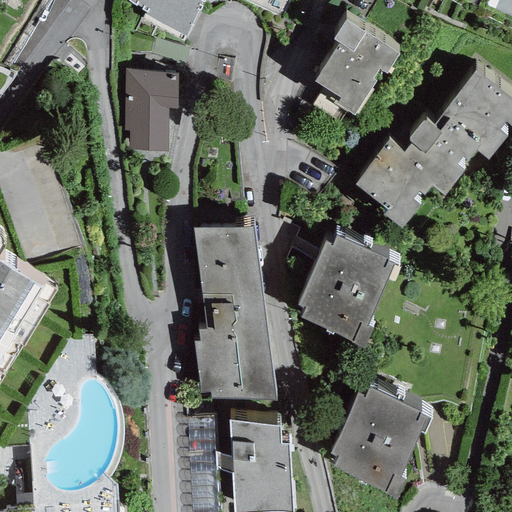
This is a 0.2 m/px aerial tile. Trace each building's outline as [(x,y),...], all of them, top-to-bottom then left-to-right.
[(35,27),(43,13),(21,0),(12,0),(6,10),(35,27)] [(21,0),(43,13),(50,0),(21,0)] [(146,10),(142,18),(183,38),(198,8),(200,9),(203,0),(126,0),(127,0),(146,10)] [(511,0),(457,0),(511,26),(511,0)] [(0,25),(27,41),(35,27),(6,10),(0,20),(0,25)] [(398,51),(345,17),(333,36),(339,39),(314,79),(340,96),(336,102),(354,113),(375,79),(372,77),(378,66),(386,71),(398,51)] [(0,43),(18,54),(27,41),(0,25),(0,43)] [(0,62),(10,68),(18,54),(0,43),(0,62)] [(511,120),(511,97),(474,69),(444,109),(450,113),(447,116),(479,140),(475,146),(489,157),(507,133),(499,127),(505,119),(510,123),(511,120)] [(178,71),(125,70),(123,148),(167,150),(168,106),(177,106),(178,71)] [(479,140),(447,116),(442,122),(445,124),(440,131),(425,117),(423,117),(410,133),(408,135),(409,139),(411,139),(403,149),(388,138),(355,182),(388,207),(382,212),(401,228),(420,202),(413,197),(418,189),(424,193),(430,183),(444,193),(464,168),(456,161),(462,154),(467,157),(475,146),(479,140)] [(254,223),(195,230),(207,332),(199,333),(200,340),(194,341),(200,395),(210,394),(212,404),(274,396),(254,223)] [(388,256),(335,233),(331,242),(324,239),(297,303),(305,306),(300,317),(363,344),(371,325),(366,322),(392,262),(387,260),(388,256)] [(0,511),(0,381),(55,290),(0,257),(0,511)] [(422,408),(369,385),(365,394),(358,391),(330,454),(339,458),(334,469),(397,496),(405,476),(400,474),(426,414),(421,411),(422,408)] [(280,422),(228,423),(231,457),(215,458),(216,470),(232,470),(235,511),(292,510),(289,441),(281,441),(280,422)]
